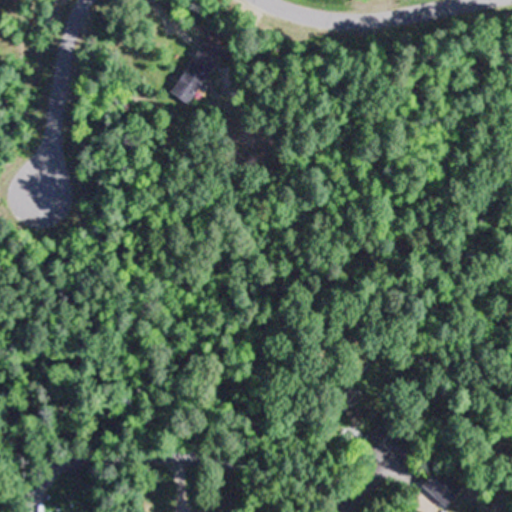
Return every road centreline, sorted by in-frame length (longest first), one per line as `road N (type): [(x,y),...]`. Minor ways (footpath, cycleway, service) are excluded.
road 1 (residential): [(0,447),(249,458),(313,476),(344,511)]
road 2 (residential): [(511,0),(352,19),(297,15),(252,0)]
road 3 (residential): [(48,201),(52,79),(81,0)]
